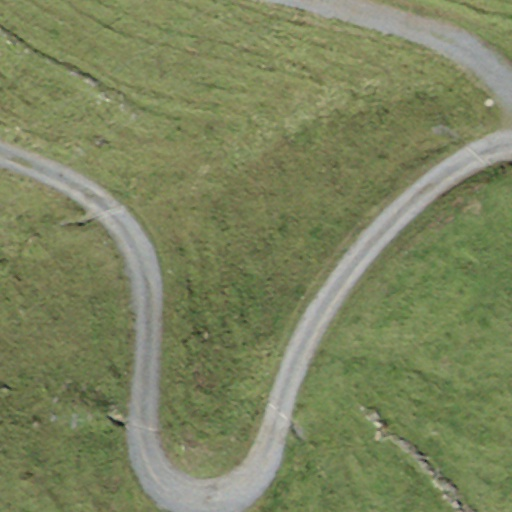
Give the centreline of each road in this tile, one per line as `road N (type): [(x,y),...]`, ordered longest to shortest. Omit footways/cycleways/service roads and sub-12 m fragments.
road 1 (track): [(0,152),(88,195),(130,240),(150,296),(140,455),(152,481),(169,493),(213,501),(254,476),(298,352),(344,275),(444,175),(511,145)]
road 2 (track): [(511,99),(456,45),(316,0)]
